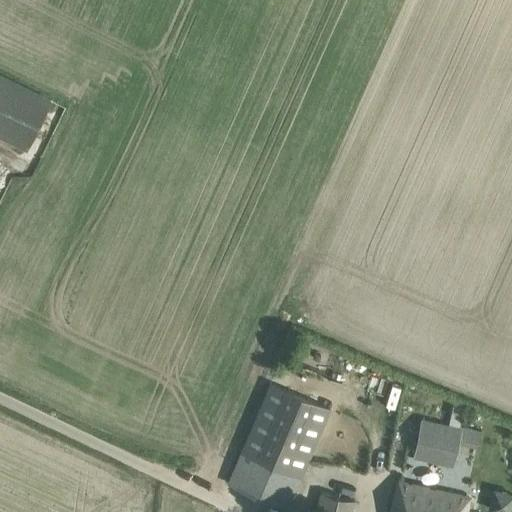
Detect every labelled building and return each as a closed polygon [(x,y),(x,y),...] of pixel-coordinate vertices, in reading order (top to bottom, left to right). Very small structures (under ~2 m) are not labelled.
[(0,136),(26,149),(51,99),(0,73),(0,136)] [(329,408),(270,383),(228,482),(287,508),(329,408)] [(421,419),(413,456),(452,465),(458,441),(478,446),(481,432),(461,428),(457,427),(446,425),(421,419)] [(465,511),(469,497),(398,480),(390,511),(465,511)] [(314,511),(350,511),(354,499),(320,491),(314,511)]
